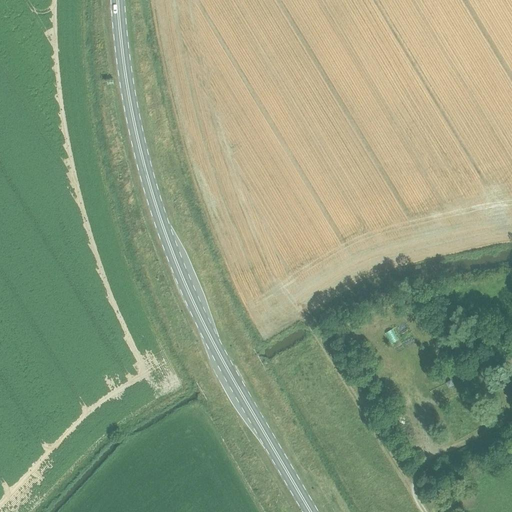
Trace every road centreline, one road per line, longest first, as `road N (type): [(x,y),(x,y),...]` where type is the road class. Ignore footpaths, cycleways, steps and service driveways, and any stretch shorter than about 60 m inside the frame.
road 1 (secondary): [(310,511),(180,276),(132,113),(117,0)]
road 2 (track): [(511,418),(426,462),(413,489),(423,511)]
